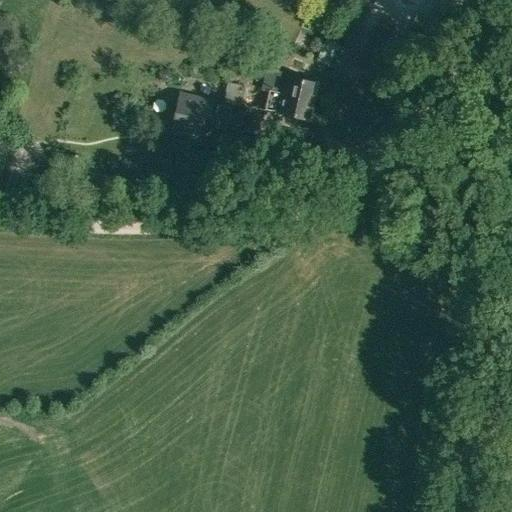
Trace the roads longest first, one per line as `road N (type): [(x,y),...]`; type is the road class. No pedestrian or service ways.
road 1 (track): [(511,26),(403,120),(348,182),(314,203),(111,227),(0,222)]
road 2 (secondary): [(455,511),(511,275)]
